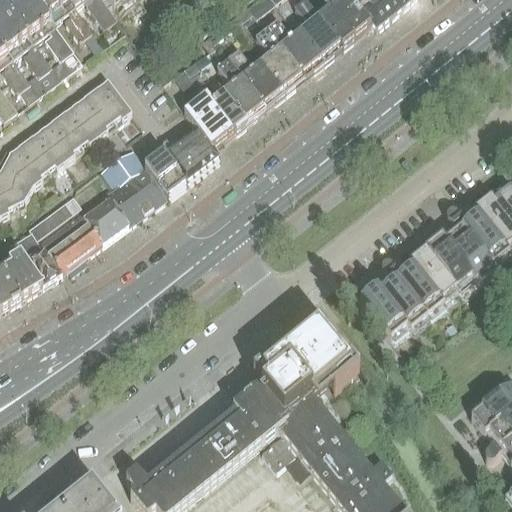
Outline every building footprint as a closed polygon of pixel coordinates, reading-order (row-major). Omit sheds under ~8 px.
[(54,35),(55,35),(29,0),(26,0),(20,5),(16,4),(8,10),(8,14),(7,14),(35,53),(48,44),(51,48),(45,52),(60,72),(53,78),(60,88),(81,72),(54,35)] [(63,0),(29,0),(55,35),(69,24),(72,27),(66,31),(81,52),(94,42),(76,18),(77,18),(63,0)] [(63,0),(77,18),(91,7),(94,10),(88,15),(104,36),(117,26),(97,0),(63,0)] [(103,0),(115,15),(122,9),(125,13),(120,17),(124,22),(145,6),(149,12),(153,8),(147,0),(103,0)] [(263,0),(200,49),(209,59),(216,54),(214,51),(252,21),(256,26),(275,11),(273,9),(285,0),(263,0)] [(329,21),(320,27),(344,57),(344,58),(354,51),(353,48),(371,35),(348,6),(343,0),(342,0),(324,14),(329,21)] [(354,0),(348,6),(376,40),(420,5),(415,0),(354,0)] [(309,36),(300,43),(325,74),(336,66),(334,63),(344,57),(320,27),(307,11),(295,20),(309,36)] [(7,14),(0,19),(0,51),(14,69),(27,59),(30,63),(24,67),(39,88),(31,94),(39,104),(60,88),(53,78),(35,54),(35,53),(7,14)] [(278,34),(268,41),(306,87),(314,80),(315,82),(325,74),(300,43),(291,50),(278,34)] [(262,73),(287,104),(297,97),(295,94),(306,87),(268,41),(258,49),(272,66),(262,73)] [(0,79),(5,75),(8,79),(2,83),(18,104),(21,101),(29,111),(39,104),(31,94),(13,70),(14,69),(0,51),(0,79)] [(208,67),(203,61),(171,84),(181,98),(191,91),(185,84),(208,67)] [(240,63),(230,71),(267,117),(276,110),(277,112),(287,104),(262,73),(254,80),(240,63)] [(232,97),(222,104),(248,135),(257,127),(257,126),(267,117),(230,71),(219,79),(232,97)] [(129,121),(107,91),(7,165),(14,174),(8,183),(26,202),(31,195),(129,121)] [(0,116),(3,114),(11,125),(17,121),(9,110),(0,97),(0,116)] [(238,143),(248,135),(222,104),(211,112),(207,106),(195,116),(224,151),(236,142),(238,143)] [(200,142),(149,175),(145,177),(167,207),(220,168),(213,159),(200,142)] [(103,253),(167,207),(145,177),(149,175),(135,157),(100,179),(113,196),(106,201),(107,204),(105,206),(110,213),(85,230),(103,253)] [(0,185),(0,223),(22,213),(20,210),(21,209),(26,202),(8,183),(3,192),(0,185)] [(504,259),(511,252),(511,200),(506,193),(473,219),(477,224),(445,250),(441,245),(424,259),(456,298),(471,286),(474,291),(476,289),(508,264),(504,259)] [(73,204),(66,209),(73,220),(81,214),(73,204)] [(105,206),(40,254),(39,254),(42,258),(61,283),(103,253),(85,230),(110,213),(105,206)] [(66,209),(58,215),(66,225),(73,220),(66,209)] [(58,215),(51,220),(59,230),(66,225),(58,215)] [(51,220),(43,225),(51,236),(59,230),(51,220)] [(43,225),(36,231),(44,241),(51,236),(43,225)] [(29,236),(31,240),(36,247),(44,241),(36,231),(29,236)] [(24,269),(42,258),(39,254),(40,254),(37,249),(36,247),(31,240),(9,254),(15,265),(1,274),(2,275),(20,308),(41,295),(24,269)] [(41,295),(61,283),(42,258),(24,269),(41,295)] [(439,311),(456,298),(424,259),(408,273),(411,277),(380,302),(377,298),(359,312),(391,351),(406,338),(410,343),(411,342),(443,316),(439,311)] [(20,308),(2,275),(0,276),(0,320),(0,321),(20,308)] [(359,382),(318,331),(251,385),(263,399),(261,400),(259,397),(251,403),(248,399),(247,400),(248,401),(238,409),(237,408),(236,409),(240,413),(233,418),(232,419),(234,422),(220,433),(147,492),(135,481),(125,489),(129,495),(134,502),(130,506),(130,507),(134,511),(188,511),(261,454),(261,453),(278,440),(281,444),(282,445),(280,447),(261,462),(276,480),(294,465),(286,455),(288,453),(296,462),(300,467),(298,468),(299,469),(300,470),(292,477),(298,484),(306,478),(307,479),(307,480),(310,479),(336,511),(394,511),(381,495),(392,486),(380,472),(370,481),(317,416),(359,382)] [(511,471),(509,475),(509,476),(511,473),(511,399),(508,395),(470,425),(484,443),(489,439),(511,468),(511,471)] [(68,511),(105,511),(91,494),(68,511)] [(255,511),(277,511),(269,502),(255,511)]
